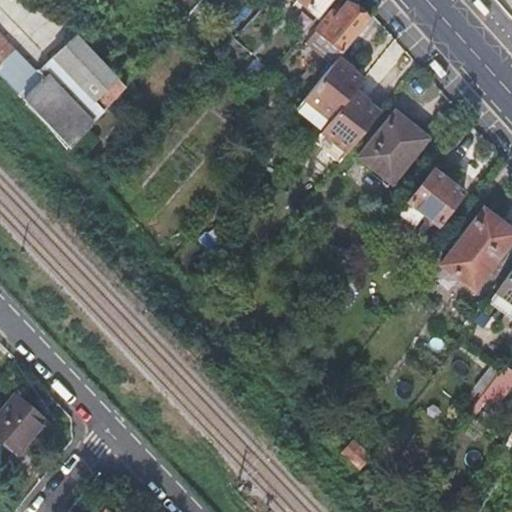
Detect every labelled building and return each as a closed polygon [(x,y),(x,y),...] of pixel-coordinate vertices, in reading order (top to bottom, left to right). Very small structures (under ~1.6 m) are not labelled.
[(331,0),(290,0),(314,21),(331,0)] [(304,40),(330,64),(333,60),(366,22),(345,2),(333,13),(329,11),(304,40)] [(257,11),(247,22),(255,29),(264,18),(257,11)] [(255,29),(265,38),(272,29),(279,21),(269,12),(264,18),(255,29)] [(231,35),(224,43),(233,51),(243,40),(236,34),(231,35)] [(47,56),(99,111),(121,87),(71,35),(47,56)] [(0,44),(0,78),(19,98),(35,82),(0,44)] [(330,64),(298,102),(324,123),(350,92),(358,82),(333,60),(330,64)] [(35,82),(19,98),(57,140),(65,148),(83,128),(37,80),(35,82)] [(324,123),(316,133),(343,154),(376,113),(350,92),(324,123)] [(393,114),(358,157),(389,183),(424,139),(393,114)] [(432,171),(407,201),(437,225),(462,194),(432,171)] [(511,235),(511,230),(482,208),(460,237),(438,263),(471,289),(511,235)] [(511,269),(496,291),(511,303),(511,269)] [(486,304),(511,322),(511,319),(511,303),(496,291),(486,304)] [(511,366),(503,360),(494,373),(503,380),(511,368),(511,366)] [(17,393),(0,412),(0,437),(18,453),(47,421),(17,393)]
